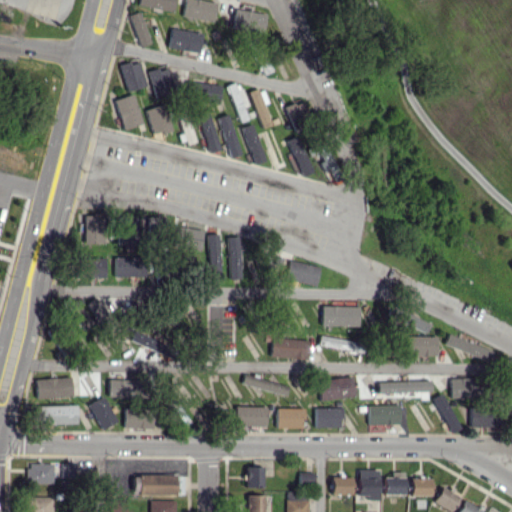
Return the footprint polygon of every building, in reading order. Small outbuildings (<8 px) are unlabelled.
[(136,0),(136,5),(170,11),(172,0),(136,0)] [(177,0),(177,3),(182,4),(180,17),(212,20),(214,1),(207,0),(177,0)] [(264,14),(233,8),(229,28),(260,34),(264,14)] [(127,14),(138,46),(149,42),(138,11),(127,14)] [(198,51),(199,31),(168,29),(167,49),(198,51)] [(137,60),(118,64),(125,91),(144,86),(137,60)] [(146,71),(152,93),(171,87),(165,66),(146,71)] [(218,84),(186,81),(184,99),(217,102),(218,84)] [(226,84),(237,122),(246,119),(242,106),(245,105),(238,81),(226,84)] [(267,125),(257,87),(248,90),(258,128),(267,125)] [(112,100),(122,129),(141,122),(131,93),(112,100)] [(305,116),(300,99),(281,105),(286,122),(305,116)] [(164,104),(144,108),(149,134),(169,130),(164,104)] [(216,149),(208,110),(197,113),(205,152),(216,149)] [(238,154),(226,115),(215,118),(228,157),(238,154)] [(249,164),(261,161),(251,123),(239,126),(249,164)] [(285,140),(300,175),(312,170),(297,135),(285,140)] [(82,242),(103,243),(103,216),(83,215),(82,242)] [(117,216),(116,242),(133,243),(135,217),(117,216)] [(157,231),(155,216),(146,217),(148,232),(157,231)] [(171,246),(199,248),(201,228),(173,226),(171,246)] [(207,276),(219,275),(218,233),(206,233),(207,276)] [(239,278),(237,245),(226,246),(228,278),(239,278)] [(81,257),(81,277),(105,276),(104,256),(81,257)] [(135,276),(135,257),(113,256),(112,276),(135,276)] [(284,280),(315,283),(317,264),(285,261),(284,280)] [(103,309),(93,296),(84,303),(95,316),(103,309)] [(91,322),(77,304),(66,313),(80,330),(91,322)] [(319,325),(356,326),(357,306),(319,305),(319,325)] [(428,324),(399,309),(395,318),(424,333),(428,324)] [(128,340),(158,352),(165,336),(135,324),(128,340)] [(442,343),(486,361),(490,351),(446,333),(442,343)] [(435,336),(405,335),(404,354),(434,355),(435,336)] [(356,350),(356,339),(317,336),(316,347),(356,350)] [(306,358),(307,339),(269,337),(268,356),(306,358)] [(286,386),(242,373),(239,382),(283,395),(286,386)] [(106,396),(127,396),(126,375),(106,376),(106,396)] [(69,376),(33,378),(34,397),(70,396),(69,376)] [(352,396),(350,376),(316,379),(318,399),(352,396)] [(448,377),(448,396),(472,397),(472,378),(448,377)] [(375,381),(376,392),(404,392),(404,397),(428,397),(428,380),(375,381)] [(114,421),(100,395),(86,403),(100,429),(114,421)] [(448,431),(457,425),(440,396),(431,401),(448,431)] [(366,404),(366,424),(397,423),(397,412),(404,412),(404,404),(366,404)] [(34,406),(35,424),(75,423),(75,405),(34,406)] [(233,425),(264,426),(264,406),(233,405),(233,425)] [(312,427),(339,426),(339,407),(312,407),(312,427)] [(274,427),(301,427),(301,408),(274,408),(274,427)] [(467,422),(489,422),(490,408),(468,408),(467,422)] [(122,428),(149,428),(150,411),(122,411),(122,428)] [(51,483),(52,463),(25,462),(24,482),(51,483)] [(73,477),(73,462),(59,462),(59,477),(73,477)] [(261,487),(261,466),(244,466),(244,486),(261,487)] [(131,469),(177,468),(177,493),(131,493),(131,469)] [(355,495),(366,495),(366,499),(376,500),(377,469),(356,469),(355,495)] [(311,472),(297,471),(297,482),(311,482),(311,472)] [(402,494),(402,471),(389,471),(390,477),(382,477),(382,494),(402,494)] [(350,476),(330,476),(329,493),(350,494),(350,476)] [(429,478),(409,477),(408,495),(429,495),(429,478)] [(458,494),(440,485),(431,502),(449,511),(458,494)] [(244,511),(261,511),(262,494),(245,494),(244,511)] [(50,511),(51,496),(26,496),(25,511),(50,511)] [(305,511),(306,498),(283,499),(283,511),(305,511)] [(123,511),(124,499),(106,499),(105,511),(123,511)] [(454,511),(478,511),(480,509),(462,499),(454,511)] [(173,511),(173,500),(147,500),(147,511),(173,511)]
